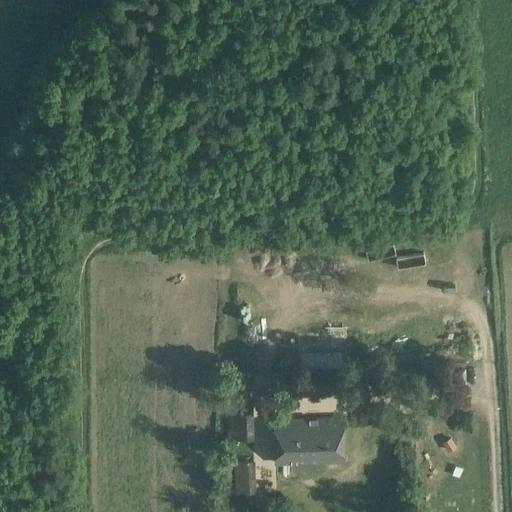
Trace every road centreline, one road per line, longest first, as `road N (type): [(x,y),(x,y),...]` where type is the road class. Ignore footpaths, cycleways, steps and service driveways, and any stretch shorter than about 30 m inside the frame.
road 1 (unknown): [(472,0),(484,214),(95,244),(85,256),(83,511)]
road 2 (unknown): [(491,382),(498,511)]
